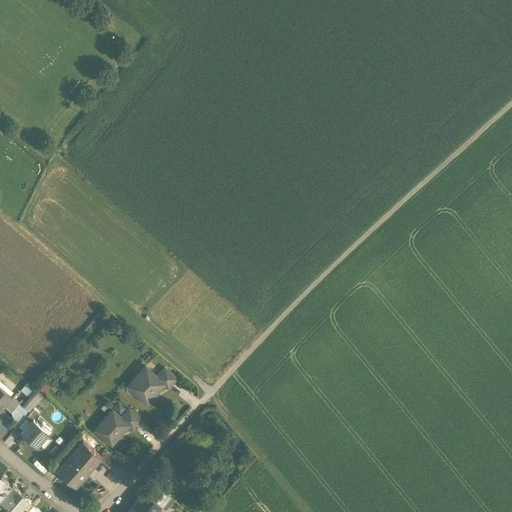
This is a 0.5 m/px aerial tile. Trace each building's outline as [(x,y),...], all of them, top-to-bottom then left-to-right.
[(164,383),(156,376),(145,366),(128,386),(147,403),(164,384),(164,383)] [(177,378),(164,367),(156,376),(164,383),(164,384),(168,388),(177,378)] [(0,407),(11,395),(0,385),(0,407)] [(38,391),(24,407),(30,412),(34,408),(44,396),(38,391)] [(13,397),(5,407),(12,413),(21,403),(13,397)] [(30,412),(26,417),(31,422),(34,419),(39,413),(40,412),(34,408),(30,412)] [(141,419),(128,408),(120,417),(129,424),(128,425),(132,429),(141,419)] [(129,424),(120,417),(112,410),(95,430),(112,444),(128,425),(129,424)] [(43,422),(41,424),(34,419),(31,422),(22,433),(38,446),(52,429),(43,422)] [(76,486),(102,456),(83,440),(58,470),(62,474),(76,486)] [(109,451),(101,460),(121,477),(128,468),(109,451)] [(53,484),(62,474),(58,470),(53,466),(44,477),(53,484)] [(160,473),(152,483),(162,490),(170,481),(160,473)] [(1,478),(0,478),(0,498),(0,499),(12,486),(1,477),(1,478)] [(162,490),(152,483),(145,491),(156,500),(163,492),(162,490)] [(23,494),(12,485),(12,486),(0,499),(0,501),(6,506),(7,504),(12,507),(22,495),(23,494)] [(156,500),(145,491),(133,505),(141,511),(154,511),(161,504),(156,500)] [(33,504),(22,495),(12,507),(9,510),(11,511),(25,511),(32,504),(33,504)]
